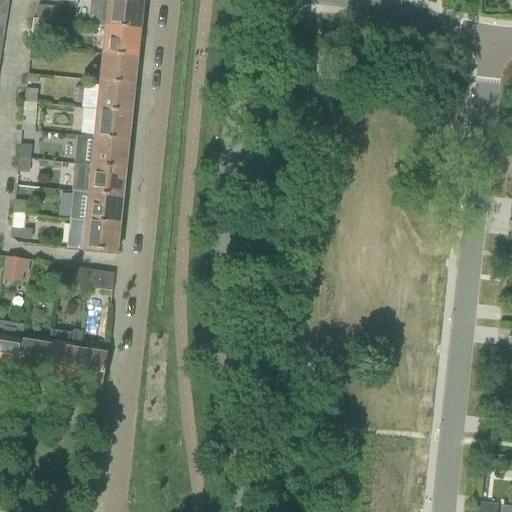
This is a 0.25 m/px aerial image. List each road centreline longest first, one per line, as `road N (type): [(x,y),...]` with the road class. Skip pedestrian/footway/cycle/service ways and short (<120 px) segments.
road 1 (unclassified): [(240,511),(217,265),(245,0)]
road 2 (residential): [(440,511),(494,47)]
road 3 (residential): [(165,0),(118,407)]
road 4 (residential): [(341,0),(494,47)]
